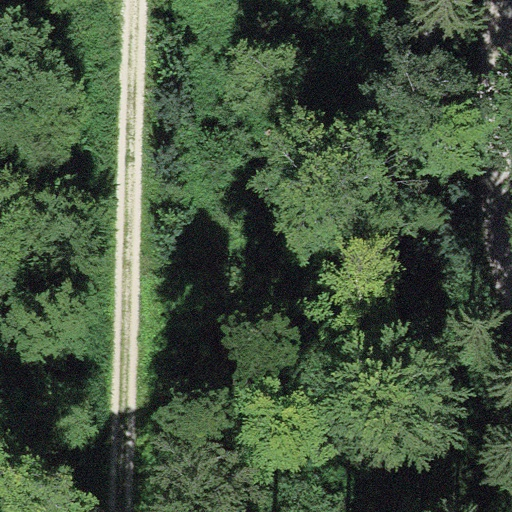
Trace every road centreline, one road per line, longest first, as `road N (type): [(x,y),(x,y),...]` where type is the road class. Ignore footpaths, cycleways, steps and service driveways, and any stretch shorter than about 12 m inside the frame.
road 1 (track): [(123,511),(139,0)]
road 2 (track): [(511,297),(501,271),(491,162),(501,0)]
